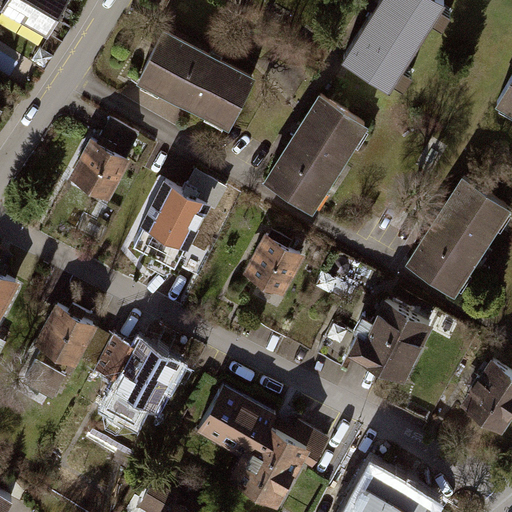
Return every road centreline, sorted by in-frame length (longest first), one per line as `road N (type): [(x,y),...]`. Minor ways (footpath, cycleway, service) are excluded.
road 1 (residential): [(0,230),(511,500)]
road 2 (residential): [(114,0),(0,179)]
